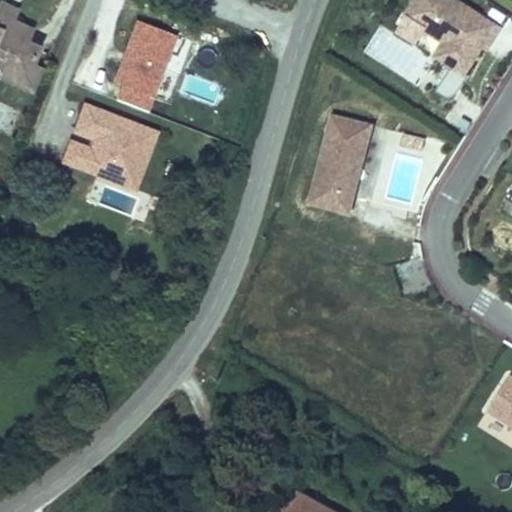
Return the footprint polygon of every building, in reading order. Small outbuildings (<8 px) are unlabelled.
[(476,49),(489,28),(444,0),(412,0),(400,19),(438,43),(439,46),(432,58),(459,75),(476,49)] [(0,19),(8,23),(14,10),(0,3),(0,19)] [(106,93),(148,109),(178,32),(136,16),(106,93)] [(34,47),(22,42),(27,30),(8,23),(0,19),(0,56),(4,59),(0,68),(0,77),(28,89),(35,70),(26,67),(34,47)] [(480,52),(494,31),(489,28),(476,49),(480,52)] [(134,190),(159,128),(83,98),(58,159),(134,190)] [(464,131),(477,109),(463,101),(449,122),(464,131)] [(345,212),(367,126),(328,116),(306,203),(345,212)] [(418,144),(421,133),(401,128),(398,139),(418,144)] [(511,378),(509,376),(487,410),(511,425),(511,378)] [(333,511),(293,490),(280,511),(333,511)]
